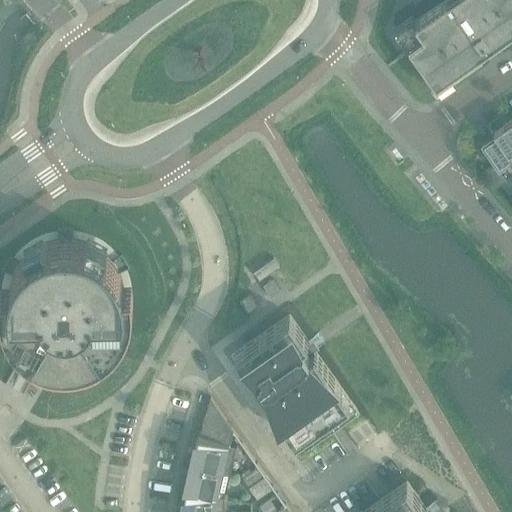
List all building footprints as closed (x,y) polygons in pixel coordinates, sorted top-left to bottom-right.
[(511,0),(446,0),(400,33),(435,84),(511,30),(511,0)] [(511,156),(511,116),(493,130),(496,134),(483,143),(499,165),(511,156)] [(19,263),(10,256),(5,263),(2,271),(11,273),(9,285),(8,297),(10,309),(13,320),(2,325),(6,333),(11,340),(20,332),(29,341),(5,384),(6,385),(30,342),(33,337),(49,346),(47,351),(59,354),(72,354),(73,365),(62,366),(51,364),(41,361),(22,394),(23,395),(41,362),(48,365),(56,366),(65,367),(75,366),(74,354),(84,352),(94,347),(104,341),(111,333),(113,331),(123,338),(127,331),(131,323),(120,318),(123,307),(124,296),(123,284),(119,273),(130,268),(126,261),(121,254),(112,261),(103,252),(94,246),(83,242),(72,239),(73,227),(65,227),(56,228),(58,239),(47,242),(36,247),(27,254),(19,263)] [(266,262),(254,270),(259,279),(272,270),(279,265),(273,257),(266,262)] [(273,278),(263,284),(271,296),(281,290),(273,278)] [(241,298),(239,299),(240,301),(248,312),(259,304),(250,292),(241,298)] [(305,452),(343,425),(360,413),(290,313),(235,352),(253,378),(258,375),(265,383),(259,387),(305,452)] [(198,434),(191,463),(222,469),(230,471),(236,445),(230,443),(234,430),(211,397),(199,434),(198,434)] [(186,487),(185,491),(217,495),(225,496),(230,471),(222,469),(191,463),(186,487)] [(258,497),(273,486),(258,465),(243,475),(258,497)] [(428,511),(407,481),(378,500),(361,511),(428,511)] [(185,494),(183,511),(223,511),(225,496),(217,495),(185,491),(185,494)] [(273,511),(291,511),(286,503),(273,511)]
